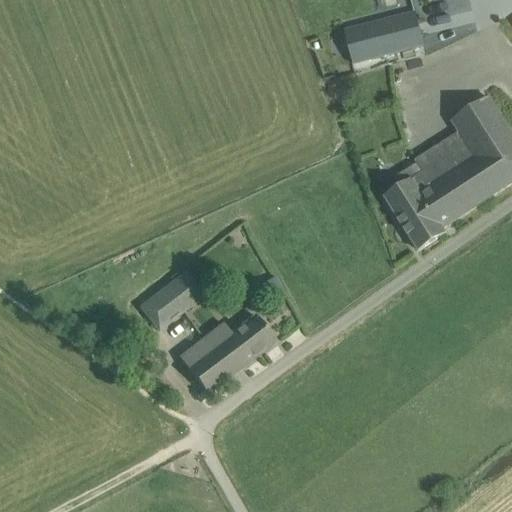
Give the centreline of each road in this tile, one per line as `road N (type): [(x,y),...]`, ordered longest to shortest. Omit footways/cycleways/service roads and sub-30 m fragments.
road 1 (unclassified): [(243,511),(200,436),(511,210)]
road 2 (track): [(41,511),(200,436)]
